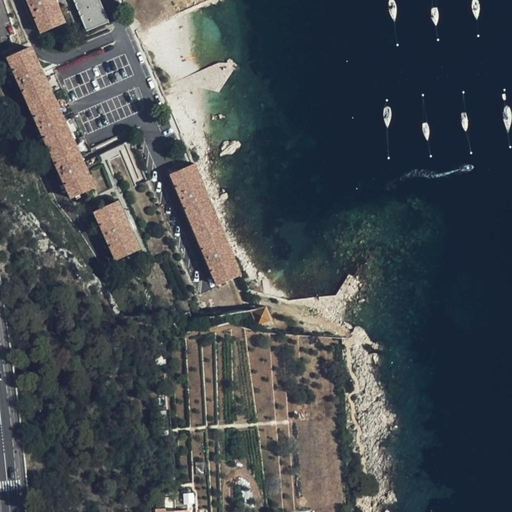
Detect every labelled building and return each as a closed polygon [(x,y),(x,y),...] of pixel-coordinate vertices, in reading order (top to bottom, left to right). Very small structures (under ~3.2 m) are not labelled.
[(68,24),(57,0),(30,0),(46,34),(68,24)] [(102,0),(74,0),(87,30),(110,19),(102,0)] [(96,189),(34,50),(10,61),(73,199),(96,189)] [(215,213),(195,167),(194,167),(171,178),(218,285),(234,278),(241,275),(215,213)] [(139,249),(119,202),(97,211),(118,259),(139,249)] [(258,328),(273,320),(266,306),(251,313),(258,328)]
